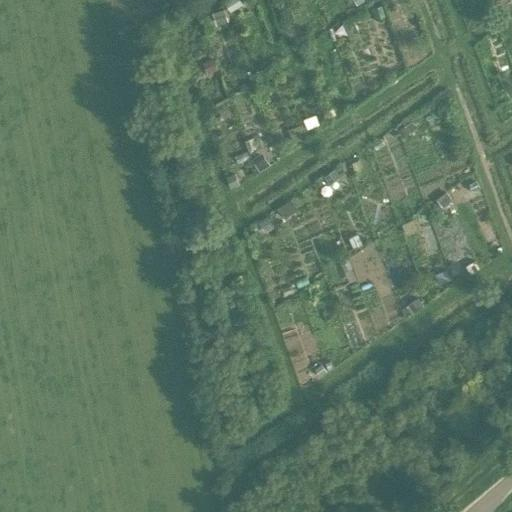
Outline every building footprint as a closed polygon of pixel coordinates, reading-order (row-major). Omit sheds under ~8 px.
[(240,0),(232,0),(227,4),(231,11),(243,4),(240,0)] [(366,9),(358,13),(360,19),(368,16),(366,9)] [(224,10),(217,12),(220,22),(224,24),(228,23),(224,10)] [(352,18),(343,21),(349,36),(358,32),(352,18)] [(214,60),(204,63),(208,73),(218,69),(214,60)] [(331,118),(337,115),(334,108),(328,111),(331,118)] [(316,116),(305,120),(308,129),(319,125),(316,116)] [(412,123),(401,130),(405,137),(416,129),(412,123)] [(300,126),(289,130),(294,142),(304,139),(300,126)] [(260,155),(253,160),(260,171),(268,166),(260,155)] [(335,170),(325,177),(330,184),(340,176),(335,170)] [(235,174),(227,178),(232,188),(239,185),(235,174)] [(476,182),(469,185),(473,192),(480,189),(476,182)] [(447,193),(437,200),(443,208),(453,201),(447,193)] [(346,219),(342,197),(333,198),(336,221),(346,219)] [(268,217),(259,223),(265,232),(273,226),(268,217)] [(347,258),(340,262),(345,272),(352,268),(347,258)] [(447,271),(437,274),(441,284),(451,280),(447,271)] [(418,299),(409,305),(414,312),(423,306),(418,299)] [(322,366),(316,370),(321,377),(327,372),(322,366)]
